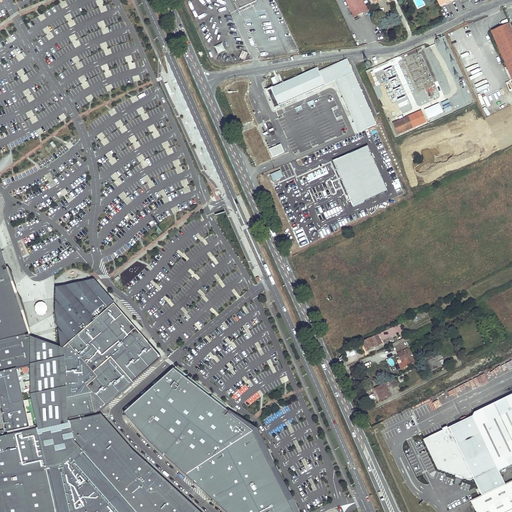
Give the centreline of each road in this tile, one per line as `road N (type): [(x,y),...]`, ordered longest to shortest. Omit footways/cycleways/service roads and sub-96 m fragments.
road 1 (unclassified): [(144,0),(371,511)]
road 2 (primary): [(202,83),(353,423)]
road 3 (unclassified): [(504,0),(387,48),(202,83)]
road 4 (unknown): [(445,511),(414,461),(416,431),(511,379)]
road 5 (unknown): [(499,97),(469,32),(511,10)]
